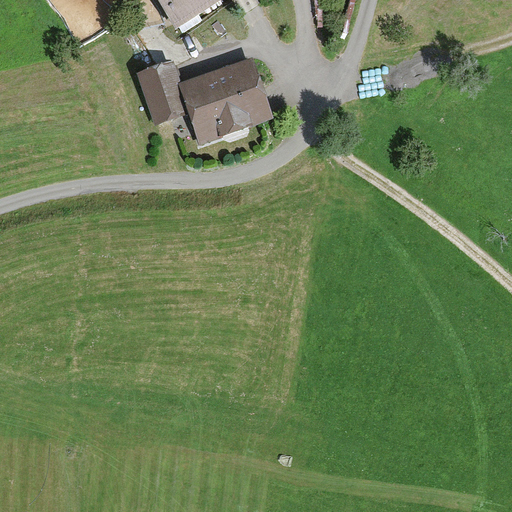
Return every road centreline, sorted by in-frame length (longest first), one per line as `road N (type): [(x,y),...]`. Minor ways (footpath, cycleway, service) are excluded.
road 1 (track): [(0,213),(101,188),(245,179),(307,137),(339,90)]
road 2 (track): [(511,286),(410,204),(307,137)]
road 3 (track): [(511,43),(392,87),(339,90)]
